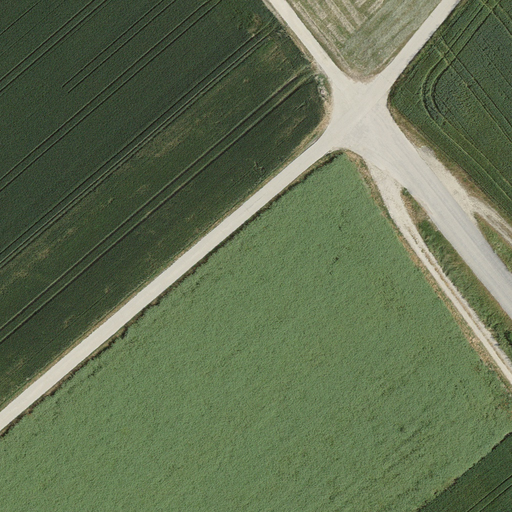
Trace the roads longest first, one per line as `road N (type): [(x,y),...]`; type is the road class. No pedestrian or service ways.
road 1 (track): [(511,302),(279,0)]
road 2 (track): [(377,133),(388,206),(511,380)]
